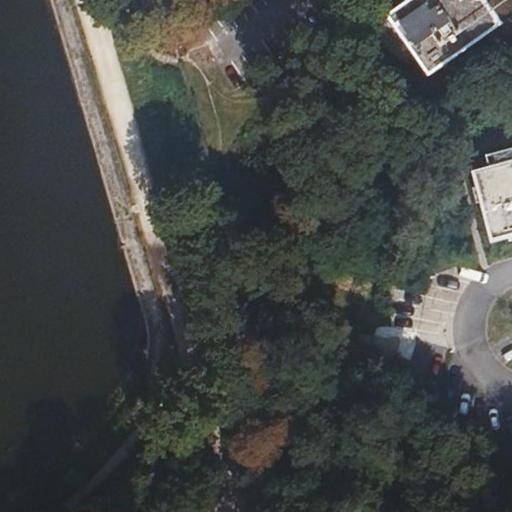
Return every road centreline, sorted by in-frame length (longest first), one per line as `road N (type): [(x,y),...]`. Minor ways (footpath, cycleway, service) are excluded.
road 1 (track): [(94,0),(194,362)]
road 2 (track): [(194,362),(239,511)]
